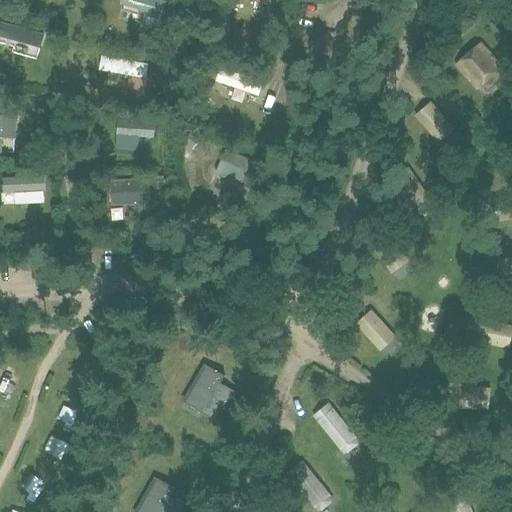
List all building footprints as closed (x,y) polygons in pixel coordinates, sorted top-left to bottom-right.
[(482,42),(454,65),(476,90),(503,67),(482,42)] [(226,148),(215,174),(250,189),(262,164),(226,148)] [(466,158),(443,155),(437,184),(460,189),(466,158)] [(112,205),(148,204),(148,179),(111,180),(112,205)] [(511,195),(493,198),(497,221),(511,218),(511,195)] [(445,223),(420,217),(411,249),(437,256),(445,223)] [(387,230),(370,243),(391,273),(409,260),(387,230)] [(511,257),(499,255),(494,278),(511,281),(511,257)] [(371,309),(355,323),(380,351),(396,336),(371,309)] [(511,324),(469,316),(464,340),(509,348),(511,334),(511,324)] [(224,376),(205,365),(184,402),(216,421),(233,391),(220,383),(224,376)] [(445,382),(443,405),(488,410),(491,387),(445,382)] [(328,399),(352,430),(364,421),(339,389),(328,399)] [(328,402),(312,417),(340,449),(356,436),(328,402)] [(301,457),(334,496),(349,484),(316,444),(301,457)] [(55,478),(68,471),(60,455),(47,461),(55,478)] [(303,460),(287,475),(315,508),(330,493),(303,460)] [(175,488),(157,479),(136,511),(179,511),(184,503),(171,496),(175,488)] [(30,506),(37,491),(27,486),(19,501),(30,506)] [(474,511),(467,493),(446,502),(450,511),(474,511)]
